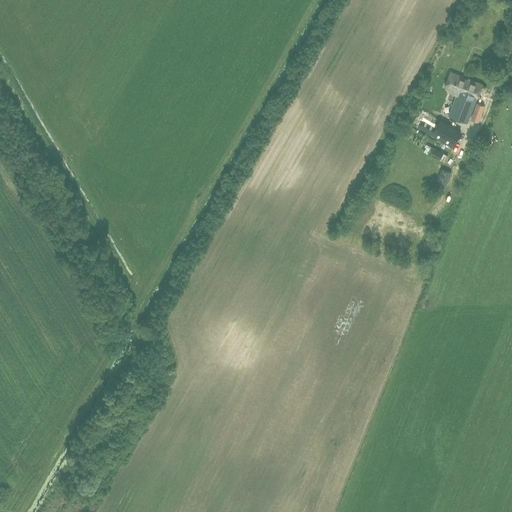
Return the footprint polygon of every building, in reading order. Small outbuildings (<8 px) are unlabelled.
[(458,92),(459,89),(464,91),(467,82),(462,80),(463,77),(451,72),(445,86),(448,88),(447,90),(457,94),(449,115),(467,123),(476,99),(458,92)] [(458,92),(476,99),(477,99),(482,85),(468,79),(467,82),(464,91),(459,89),(458,92)] [(485,106),(477,103),(471,119),(478,122),(485,106)] [(435,128),(422,120),(418,128),(431,136),(435,128)] [(442,142),(452,148),(461,133),(450,127),(442,142)] [(437,181),(446,184),(451,173),(442,169),(437,181)]
